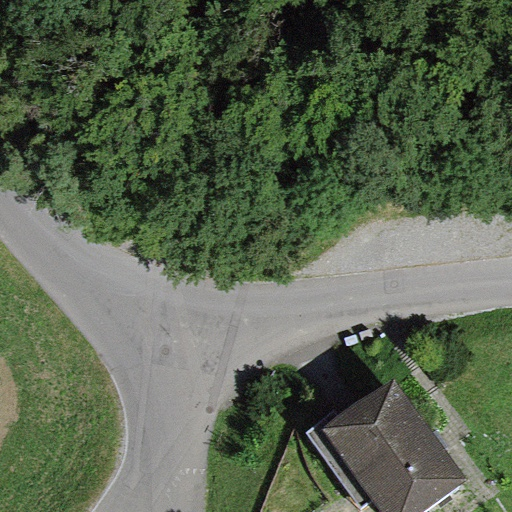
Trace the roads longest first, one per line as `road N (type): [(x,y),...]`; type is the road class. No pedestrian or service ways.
road 1 (track): [(447,0),(126,282)]
road 2 (track): [(511,255),(395,267),(239,305),(126,282)]
road 3 (residential): [(163,348),(126,282),(0,146)]
road 4 (residential): [(163,348),(157,460),(131,511)]
